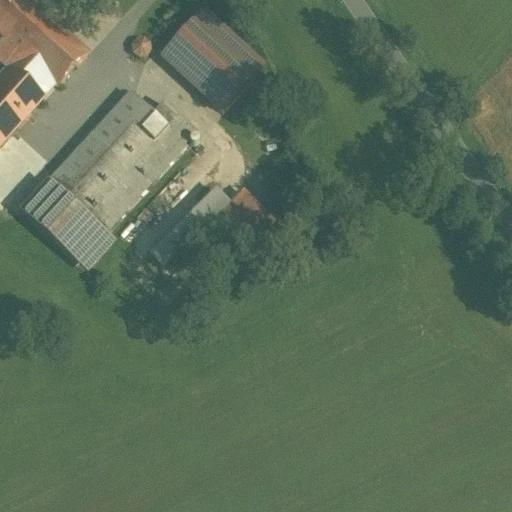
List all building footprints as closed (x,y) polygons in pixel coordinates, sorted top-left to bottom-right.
[(24,0),(0,0),(0,38),(5,43),(0,49),(0,61),(10,71),(22,58),(56,89),(57,90),(87,57),(24,0)] [(204,17),(163,61),(222,116),(263,72),(204,17)] [(151,44),(137,42),(134,57),(149,60),(151,44)] [(0,149),(56,89),(22,58),(10,71),(0,81),(0,149)] [(154,119),(130,97),(21,216),(76,266),(195,135),(164,107),(154,119)] [(242,197),(207,232),(238,263),(273,228),(242,197)]
